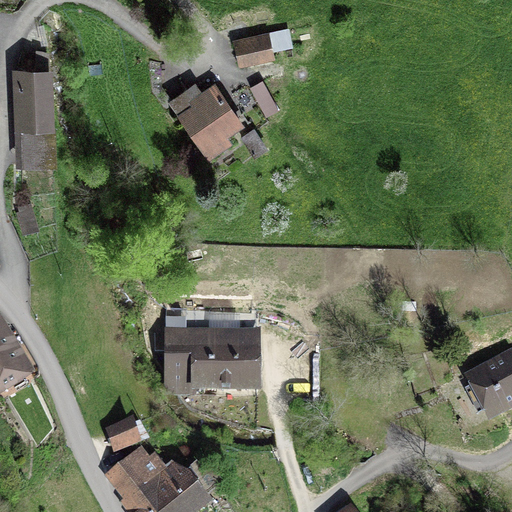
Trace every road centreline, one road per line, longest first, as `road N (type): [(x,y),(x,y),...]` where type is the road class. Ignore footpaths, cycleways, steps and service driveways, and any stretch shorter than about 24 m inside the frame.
road 1 (unclassified): [(116,511),(40,351),(9,305)]
road 2 (residential): [(319,511),(338,491),(405,453),(486,462),(511,447)]
road 3 (residential): [(182,0),(209,40),(205,56),(193,59),(158,48),(98,0)]
road 4 (track): [(308,511),(278,426),(266,332)]
